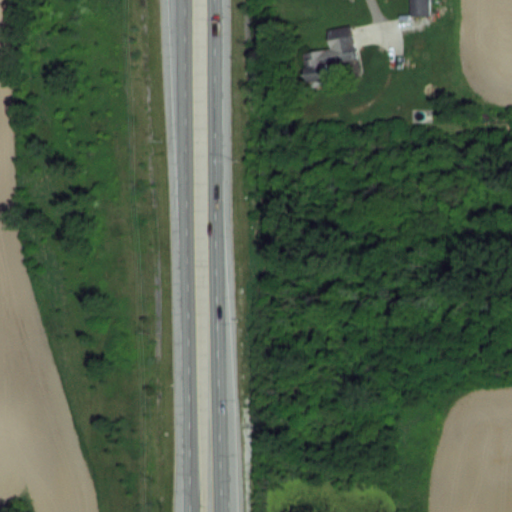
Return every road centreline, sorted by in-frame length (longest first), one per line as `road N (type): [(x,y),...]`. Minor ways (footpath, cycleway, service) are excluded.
road 1 (primary): [(185,0),(192,511)]
road 2 (primary): [(215,511),(214,0)]
